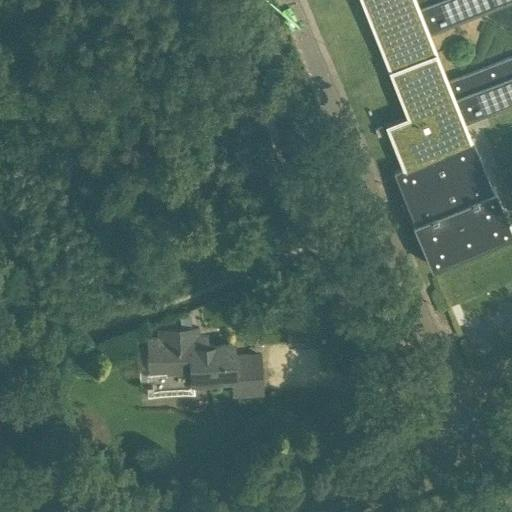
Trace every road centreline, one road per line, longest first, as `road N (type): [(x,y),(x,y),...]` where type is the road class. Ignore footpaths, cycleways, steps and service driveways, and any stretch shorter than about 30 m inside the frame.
road 1 (track): [(320,246),(214,0)]
road 2 (unclassified): [(380,227),(286,0)]
road 3 (track): [(417,462),(320,246)]
road 4 (residential): [(470,441),(380,227)]
road 5 (secondary): [(295,511),(470,441)]
